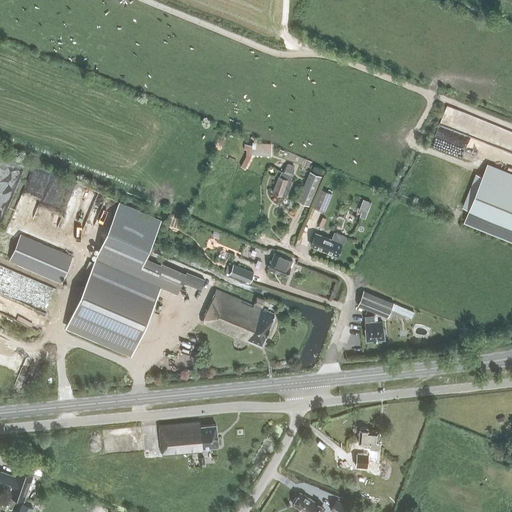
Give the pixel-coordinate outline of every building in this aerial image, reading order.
[(245,156),(240,166),(245,169),(250,158),(251,153),(270,154),(271,145),(251,144),(251,145),(243,144),(243,150),(246,150),(245,156)] [(469,210),(464,220),(511,239),(511,175),(487,165),(483,176),(477,174),(463,208),(469,210)] [(272,192),(271,192),(285,197),(290,181),(289,181),(290,176),(293,170),(284,166),(280,177),(278,176),(272,192)] [(307,206),(320,176),(310,172),(298,202),(307,206)] [(323,212),(332,194),(319,189),(311,207),(323,212)] [(358,211),(361,212),(366,214),(371,202),(363,199),(358,211)] [(95,258),(66,325),(132,353),(160,286),(176,293),(182,281),(185,273),(160,263),(160,264),(144,258),(160,220),(119,202),(95,258)] [(314,233),(310,245),(336,255),(337,254),(338,254),(339,251),(339,250),(338,250),(341,243),(342,244),(345,236),(333,231),(330,239),(314,233)] [(9,260),(61,282),(72,256),(20,234),(9,260)] [(291,260),(274,253),(267,269),(285,276),(289,267),(288,267),(291,260)] [(232,264),(228,274),(249,283),(253,272),(232,264)] [(186,272),(185,273),(182,281),(200,289),(204,280),(186,272)] [(273,317),(274,314),(215,289),(201,322),(245,341),(246,339),(261,345),(265,336),(269,327),(273,317)] [(393,302),(363,290),(357,305),(387,317),(393,302)] [(396,305),(393,311),(398,314),(401,307),(396,305)] [(365,321),(365,323),(364,323),(365,329),(364,329),(366,340),(384,338),(383,327),(382,327),(382,321),(374,322),(374,315),(364,316),(364,321),(365,321)] [(200,422),(159,425),(161,455),(203,451),(202,447),(218,446),(215,424),(200,426),(200,422)] [(368,430),(368,429),(367,427),(362,427),(359,429),(358,443),(357,453),(356,466),(372,467),(373,454),(369,454),(370,448),(377,449),(379,447),(379,444),(378,442),(377,442),(378,430),(368,430)] [(139,429),(112,431),(114,449),(141,447),(139,429)] [(14,475),(1,470),(0,472),(0,484),(10,488),(10,491),(9,490),(8,494),(22,499),(31,474),(16,469),(14,475)] [(314,501),(309,497),(308,498),(299,493),(296,497),(295,497),(292,502),(293,502),(292,503),(302,509),(301,510),(303,511),(321,511),(324,509),(314,502),(314,501)] [(353,511),(355,511),(336,499),(330,509),(334,511),(353,511)] [(29,511),(31,507),(21,503),(18,511),(29,511)]
